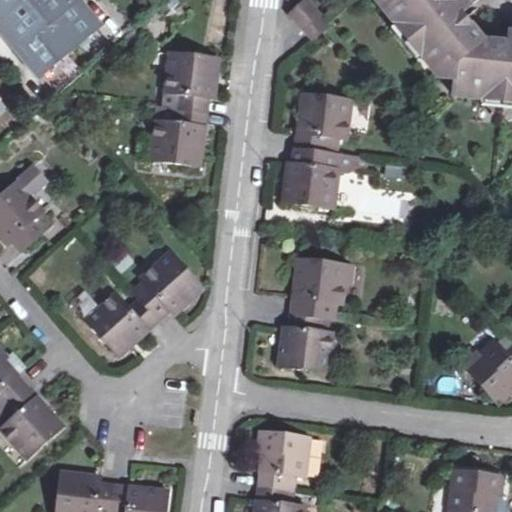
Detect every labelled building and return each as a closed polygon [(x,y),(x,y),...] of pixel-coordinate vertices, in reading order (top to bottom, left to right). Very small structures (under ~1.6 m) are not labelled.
[(0,0),(0,26),(42,75),(99,27),(75,0),(0,0)] [(417,0),(371,0),(392,27),(398,23),(424,57),(419,61),(435,81),(456,83),(454,99),(480,102),(481,95),(511,98),(511,29),(511,30),(509,49),(481,46),(460,18),(471,9),(463,0),(418,0),(417,0)] [(463,0),(471,9),(480,1),(479,0),(463,0)] [(291,17),(314,41),(327,28),(305,4),(291,17)] [(398,23),(392,27),(387,31),(414,65),(419,61),(424,57),(398,23)] [(174,73),(176,56),(170,55),(168,73),(174,73)] [(181,96),(179,113),(206,116),(208,98),(210,78),(218,79),(219,61),(176,56),(174,73),(168,73),(166,94),(181,96)] [(210,78),(208,98),(215,99),(218,79),(210,78)] [(166,94),(164,111),(179,113),(181,96),(166,94)] [(511,98),(481,95),(480,102),(479,108),(511,111),(511,98)] [(286,185),(284,205),(326,210),(333,211),(335,190),(333,190),(335,170),(336,167),(354,169),(355,156),(338,154),(324,152),(325,138),(340,139),(347,140),(349,121),(344,121),(346,101),(303,96),(301,115),(307,116),(305,135),(299,135),(295,166),(293,186),(286,185)] [(160,110),(158,124),(177,127),(179,113),(164,111),(160,110)] [(161,143),(158,163),(200,168),(202,148),(195,147),(197,129),(204,130),(206,116),(179,113),(177,127),(158,124),(155,142),(161,143)] [(307,116),(301,115),(299,135),(305,135),(307,116)] [(195,147),(202,148),(204,130),(197,129),(195,147)] [(340,139),(325,138),(324,152),(338,154),(340,139)] [(293,186),(295,166),(288,165),(286,185),(293,186)] [(27,204),(31,200),(30,199),(47,184),(34,170),(13,189),(27,204)] [(13,189),(0,200),(0,226),(1,226),(14,241),(24,252),(42,236),(32,224),(43,214),(31,200),(27,204),(13,189)] [(32,224),(42,236),(53,226),(43,214),(32,224)] [(1,226),(0,226),(0,235),(9,245),(14,241),(1,226)] [(162,270),(175,258),(172,255),(159,266),(162,270)] [(91,327),(118,358),(133,345),(129,340),(143,328),(147,333),(171,311),(186,298),(190,302),(203,290),(175,258),(162,270),(159,266),(144,279),(147,284),(134,295),(141,303),(130,313),(116,298),(103,309),(106,313),(91,327)] [(281,349),(279,369),(322,375),(325,354),(328,354),(331,336),(324,335),(317,334),(319,316),(321,302),(342,304),(345,286),(351,286),(353,267),(299,261),(297,280),(303,281),(300,299),(294,299),(290,330),(287,350),(281,349)] [(303,281),(297,280),(294,299),(300,299),(303,281)] [(87,292),(70,306),(83,321),(99,308),(87,292)] [(186,298),(171,311),(175,315),(190,302),(186,298)] [(106,313),(103,309),(87,322),(91,327),(106,313)] [(317,334),(324,335),(327,317),(319,316),(317,334)] [(129,340),(133,345),(147,333),(143,328),(129,340)] [(287,350),(290,330),(284,329),(281,349),(287,350)] [(476,355),(461,368),(497,406),(511,392),(510,391),(508,388),(511,384),(511,351),(507,356),(496,344),(480,359),(476,355)] [(0,413),(28,389),(16,377),(14,378),(2,364),(7,359),(0,351),(0,413)] [(19,442),(32,458),(63,430),(51,415),(45,420),(32,405),(37,400),(28,389),(0,413),(0,418),(8,427),(2,431),(15,446),(19,442)] [(45,420),(51,415),(37,400),(32,405),(45,420)] [(304,511),(305,508),(286,506),(289,475),(306,477),(308,459),(303,458),(305,437),(263,433),(261,453),(268,454),(266,473),(262,473),(258,503),(264,504),(262,511),(304,511)] [(19,442),(15,446),(28,461),(32,458),(19,442)] [(492,511),(495,497),(501,498),(503,477),(458,471),(452,511),(492,511)] [(79,484),(80,477),(62,476),(58,511),(112,511),(116,488),(99,486),(79,484)] [(79,484),(99,486),(100,479),(80,477),(79,484)] [(130,490),(116,488),(112,511),(167,511),(169,494),(150,492),(149,498),(129,496),(130,490)] [(149,498),(150,492),(130,490),(129,496),(149,498)] [(508,511),(510,500),(501,498),(495,497),(492,511),(508,511)]
